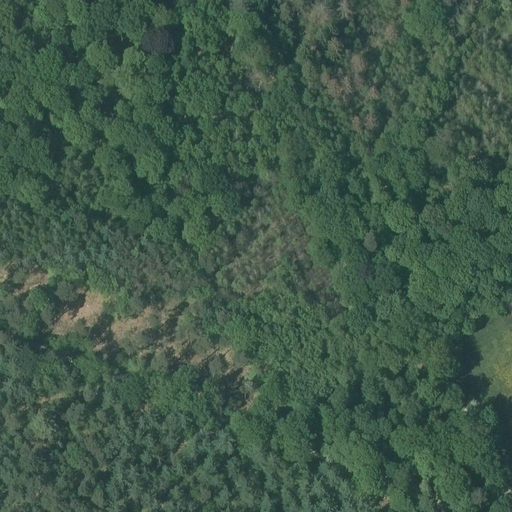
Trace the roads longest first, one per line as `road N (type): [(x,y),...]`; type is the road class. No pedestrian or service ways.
road 1 (track): [(304,437),(175,228),(162,0)]
road 2 (track): [(511,511),(352,201)]
road 3 (track): [(298,444),(46,344)]
road 4 (track): [(352,201),(246,0)]
road 5 (track): [(459,511),(298,444)]
